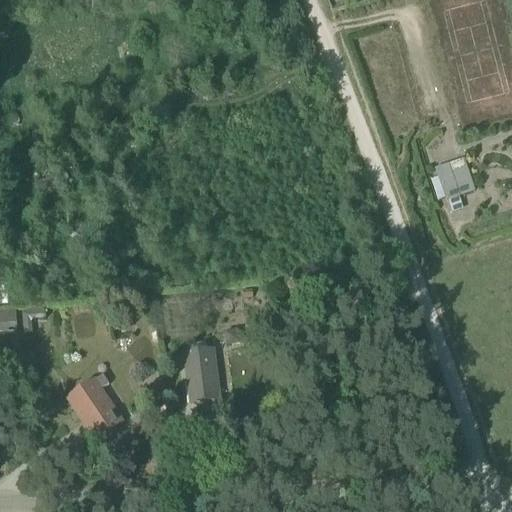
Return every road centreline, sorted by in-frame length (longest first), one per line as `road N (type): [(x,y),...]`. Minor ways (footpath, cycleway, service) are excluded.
road 1 (residential): [(310,0),(488,492)]
road 2 (residential): [(0,501),(488,492)]
